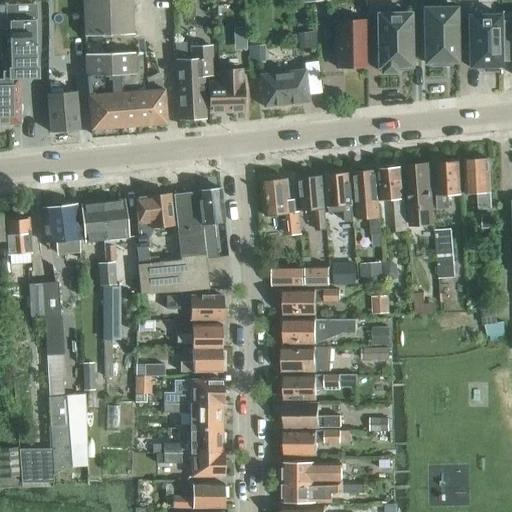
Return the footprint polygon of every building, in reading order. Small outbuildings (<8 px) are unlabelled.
[(82,0),(84,54),(133,52),(130,0),(82,0)] [(15,79),(35,78),(33,4),(9,5),(10,76),(0,75),(0,124),(19,123),(19,86),(15,86),(15,79)] [(456,7),(424,8),(425,62),(429,62),(432,66),(440,66),(442,62),(457,62),(456,9),(456,7)] [(410,14),(377,14),(378,67),(381,67),(381,73),(396,72),(396,66),(411,66),(410,14)] [(500,14),(469,14),(469,67),(485,67),(485,71),(497,70),(497,67),(501,67),(500,36),(500,14)] [(365,20),(335,21),(336,67),(366,67),(365,21),(365,20)] [(511,20),(501,21),(501,56),(511,56),(511,20)] [(235,28),(236,39),(245,39),(245,28),(235,28)] [(173,42),(178,119),(203,117),(201,77),(214,76),(213,45),(190,46),(190,56),(185,57),(184,41),(173,42)] [(122,126),(165,123),(163,87),(148,88),(146,52),(133,52),(84,54),(85,72),(90,129),(92,129),(92,134),(122,132),(122,126)] [(262,106),(307,100),(303,69),(258,75),(262,106)] [(242,80),(242,70),(223,70),(224,81),(208,81),(209,113),(246,112),(245,80),(242,80)] [(79,130),(76,92),(47,94),(50,132),(79,130)] [(451,193),(465,192),(463,160),(460,160),(458,157),(453,157),(451,161),(440,162),(442,207),(451,206),(451,193)] [(481,208),(494,207),(492,157),(468,159),(470,192),(481,191),(481,208)] [(431,162),(409,164),(415,224),(437,222),(431,162)] [(397,230),(407,230),(402,167),(380,169),(383,200),(395,199),(397,230)] [(354,171),(357,202),(358,218),(370,217),(371,220),(370,220),(371,235),(382,234),(380,219),(375,169),(354,171)] [(351,172),(325,174),(329,212),(344,211),(345,221),(355,221),(351,172)] [(316,229),(327,228),(322,175),(300,177),(304,209),(314,207),(316,229)] [(290,232),(302,230),(299,211),(296,212),(294,199),(291,199),(288,178),(263,181),(267,214),(287,212),(290,232)] [(220,186),(197,189),(197,190),(174,193),(181,257),(149,261),(149,262),(138,264),(137,264),(140,291),(187,290),(209,287),(206,259),(217,258),(213,222),(224,221),(220,186)] [(155,226),(161,225),(172,223),(169,192),(136,195),(138,210),(136,210),(137,222),(135,222),(139,246),(136,246),(138,264),(149,262),(149,261),(146,246),(146,239),(155,226)] [(124,198),(102,201),(107,238),(103,239),(105,260),(116,259),(114,237),(128,235),(124,198)] [(107,238),(102,201),(81,203),(85,241),(103,239),(107,238)] [(80,250),(80,239),(80,237),(75,203),(42,207),(46,241),(48,241),(56,240),(58,253),(80,250)] [(490,216),(481,217),(481,229),(491,229),(490,216)] [(28,217),(6,219),(8,253),(10,253),(10,264),(30,263),(30,252),(28,217)] [(443,277),(458,275),(454,228),(439,230),(443,277)] [(386,261),(383,265),(384,278),(397,277),(396,266),(391,261),(386,261)] [(118,285),(117,262),(100,263),(102,286),(118,285)] [(381,262),(360,263),(362,281),(383,279),(381,262)] [(354,265),(333,266),(334,284),(355,283),(354,265)] [(303,267),(273,268),(274,286),(304,285),(303,267)] [(329,267),(303,267),(304,285),(330,285),(329,267)] [(60,317),(60,313),(58,281),(43,282),(45,314),(43,314),(49,381),(63,380),(66,380),(62,317),(60,317)] [(32,282),(28,283),(28,284),(30,315),(43,314),(45,314),(43,282),(32,282)] [(120,286),(108,285),(102,286),(102,340),(120,340),(120,286)] [(316,301),(340,300),(339,288),(284,289),(284,314),(316,314),(316,301)] [(423,292),(413,293),(414,304),(424,303),(423,292)] [(190,318),(223,318),(222,293),(166,295),(167,307),(190,307),(190,318)] [(388,296),(371,297),(372,313),(389,312),(388,296)] [(284,342),(316,342),(316,340),(333,334),(333,335),(334,334),(338,332),(357,332),(357,318),(284,319),(284,342)] [(154,331),(154,321),(138,321),(138,331),(154,331)] [(488,336),(499,334),(504,333),(502,321),(486,324),(488,336)] [(177,342),(192,342),(192,346),(222,345),(221,323),(176,323),(177,342)] [(389,328),(372,328),(372,345),(389,345),(389,328)] [(222,370),(222,346),(222,345),(192,346),(192,360),(181,361),(181,370),(222,370)] [(282,370),(329,371),(329,360),(316,360),(316,347),(282,347),(282,370)] [(362,359),(390,358),(389,347),(362,347),(362,359)] [(96,363),(85,364),(86,390),(97,390),(96,363)] [(144,374),(165,374),(165,363),(144,363),(144,374)] [(316,386),(339,386),(358,386),(358,374),(339,373),(283,374),(284,399),(316,398),(316,386)] [(136,376),(136,391),(136,403),(147,403),(146,391),(151,391),(151,376),(136,376)] [(164,394),(163,401),(163,403),(222,404),(224,404),(223,379),(190,379),(190,393),(164,394)] [(49,381),(50,395),(64,395),(63,380),(49,381)] [(70,465),(87,464),(85,394),(64,396),(64,395),(50,395),(48,396),(52,448),(54,473),(71,473),(70,465)] [(222,404),(163,403),(164,412),(190,412),(190,425),(222,424),(222,404)] [(285,426),(341,426),(340,415),(319,415),(319,403),(285,403),(285,426)] [(370,418),(370,432),(389,431),(389,418),(370,418)] [(156,452),(222,451),(222,429),(190,429),(190,443),(164,443),(156,444),(156,452)] [(341,441),(341,431),(341,430),(285,431),(285,454),(316,454),(316,442),(341,441)] [(19,452),(19,446),(0,447),(0,476),(21,475),(19,452)] [(22,482),(54,481),(54,473),(52,448),(19,448),(22,482)] [(157,463),(190,461),(191,475),(223,475),(223,451),(222,451),(156,452),(157,463)] [(390,460),(380,460),(380,469),(390,468),(390,460)] [(342,462),(316,462),(283,462),(283,482),(337,481),(342,481),(342,462)] [(337,481),(283,482),(283,501),(325,501),(330,492),(337,492),(337,481)] [(171,497),(171,498),(159,499),(159,507),(223,507),(223,483),(191,484),(191,496),(171,497)]
